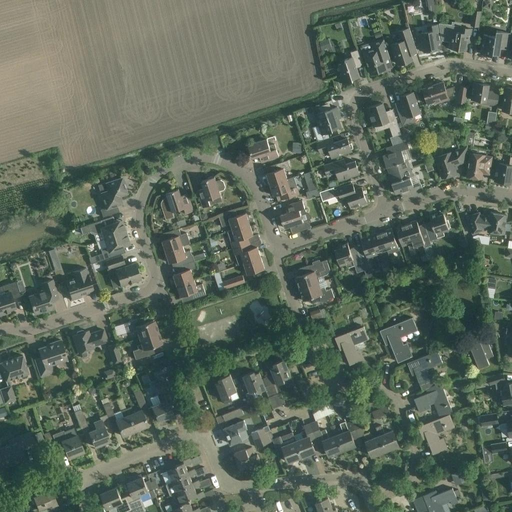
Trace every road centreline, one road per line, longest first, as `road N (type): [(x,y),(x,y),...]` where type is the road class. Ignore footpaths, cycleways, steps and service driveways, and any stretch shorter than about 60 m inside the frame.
road 1 (residential): [(154,283),(140,207),(152,180),(181,161),(216,160),(249,179),(281,245)]
road 2 (residential): [(385,211),(355,113),(359,97),(447,65),(511,73)]
road 3 (residential): [(371,503),(409,477),(411,440),(389,392),(332,389)]
road 4 (residential): [(0,330),(28,332),(154,283)]
road 5 (residential): [(385,211),(454,189),(511,198)]
road 6 (residential): [(371,503),(349,480),(255,486)]
road 7 (residential): [(201,428),(85,476)]
